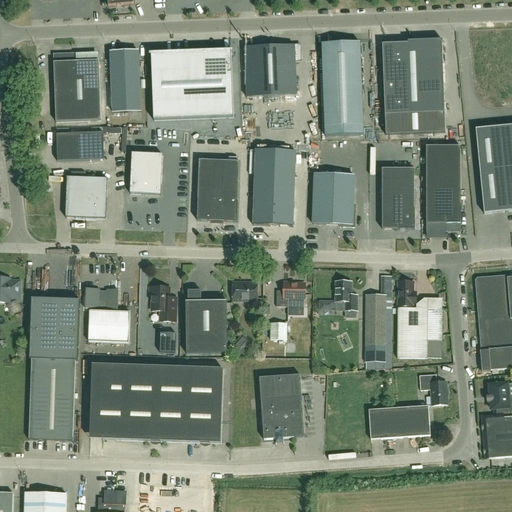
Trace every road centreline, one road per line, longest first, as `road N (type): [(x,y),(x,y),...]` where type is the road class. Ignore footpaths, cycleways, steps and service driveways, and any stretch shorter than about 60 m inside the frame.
road 1 (unclassified): [(0,463),(266,469),(462,448),(453,260)]
road 2 (unclassified): [(0,36),(511,14)]
road 3 (unclassified): [(453,260),(17,248)]
road 4 (unclassified): [(17,248),(0,68)]
